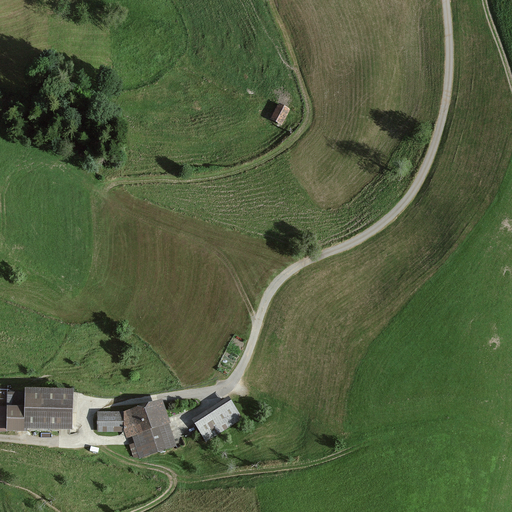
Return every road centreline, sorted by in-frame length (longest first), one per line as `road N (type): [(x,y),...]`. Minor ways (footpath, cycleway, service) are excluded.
road 1 (track): [(446,0),(443,113),(403,203),(367,234),(281,277),(227,385),(98,405)]
road 2 (track): [(307,127),(268,162),(238,175),(111,186),(100,197),(222,258),(258,322)]
road 3 (track): [(174,478),(294,466),(362,445)]
road 4 (track): [(82,437),(173,475),(170,490),(136,511)]
